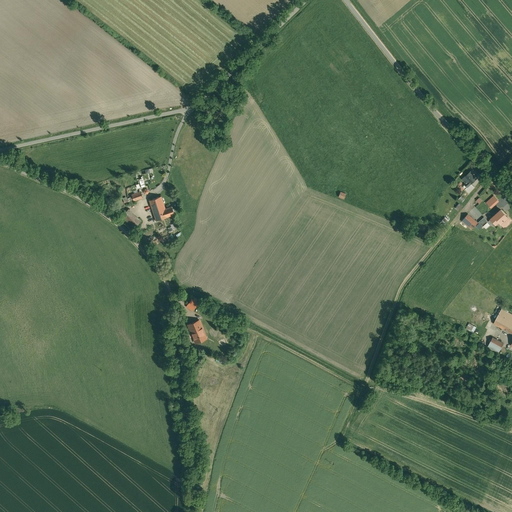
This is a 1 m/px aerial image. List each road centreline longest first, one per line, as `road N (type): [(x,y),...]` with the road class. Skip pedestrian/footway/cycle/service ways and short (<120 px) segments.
road 1 (unclassified): [(0,150),(193,108),(306,0)]
road 2 (unclassified): [(344,0),(511,193)]
